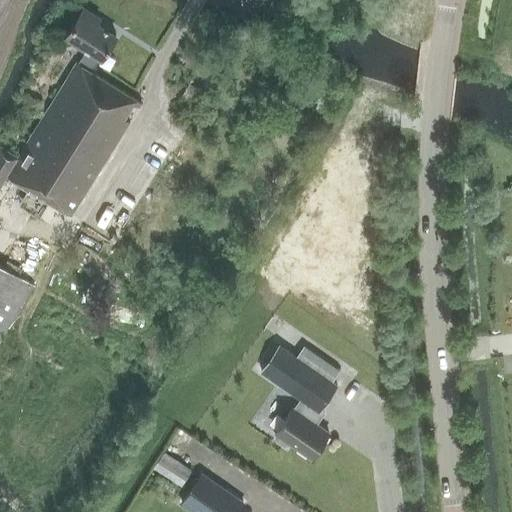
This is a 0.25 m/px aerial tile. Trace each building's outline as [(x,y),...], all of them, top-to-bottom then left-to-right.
[(139,107),(142,103),(92,72),(100,59),(101,59),(116,36),(97,24),(100,19),(83,9),(66,37),(88,50),(78,65),(77,64),(18,158),(0,146),(0,187),(7,175),(72,216),(130,122),(124,118),(133,104),(139,107)] [(0,338),(33,286),(0,264),(0,338)] [(337,384),(296,356),(279,344),(261,371),(300,398),(293,408),(292,407),(275,432),(276,433),(275,435),(276,440),(283,445),(288,444),(290,442),(312,457),(329,432),(316,423),(324,411),(320,408),(337,384)] [(192,470),(166,452),(155,467),(181,486),(192,470)] [(236,511),(243,502),(201,473),(181,502),(195,511),(236,511)]
